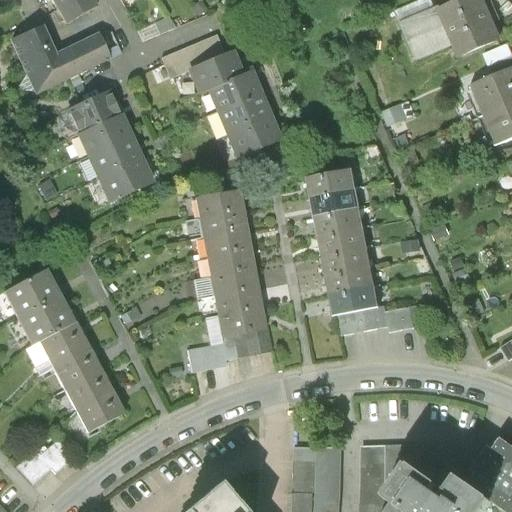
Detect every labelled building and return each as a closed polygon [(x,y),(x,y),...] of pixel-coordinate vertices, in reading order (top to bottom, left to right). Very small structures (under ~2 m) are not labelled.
[(85,0),(48,0),(60,24),(91,9),(85,0)] [(477,0),(432,0),(430,1),(454,51),(493,33),(477,0)] [(34,21),(0,37),(0,43),(26,98),(100,62),(88,37),(51,56),(34,21)] [(200,92),(233,77),(223,54),(174,75),(184,98),(200,92)] [(462,84),(475,112),(511,93),(511,85),(502,65),(462,84)] [(200,92),(210,113),(251,95),(242,74),(233,77),(200,92)] [(511,128),(511,93),(475,112),(489,140),(511,128)] [(261,117),(251,95),(210,113),(219,135),(261,117)] [(51,118),(62,141),(110,119),(99,96),(51,118)] [(411,101),(385,112),(391,125),(416,114),(411,101)] [(261,117),(219,135),(228,157),(270,139),(261,117)] [(62,141),(73,165),(121,142),(110,119),(62,141)] [(73,165),(83,188),(132,166),(121,142),(73,165)] [(511,159),(502,163),(511,185),(511,159)] [(143,189),(132,166),(83,188),(94,211),(143,189)] [(299,181),(303,201),(346,192),(342,172),(299,181)] [(185,194),(189,219),(232,211),(228,187),(185,194)] [(303,201),(307,220),(350,211),(346,192),(303,201)] [(237,236),(232,211),(189,219),(193,243),(237,236)] [(307,220),(312,240),(354,231),(350,211),(307,220)] [(312,240),(316,259),(359,250),(354,231),(312,240)] [(241,260),(237,236),(193,243),(198,268),(241,260)] [(316,259),(320,279),(363,270),(359,250),(316,259)] [(245,285),(241,260),(198,268),(202,292),(245,285)] [(320,279),(324,298),(367,289),(363,270),(320,279)] [(0,298),(0,309),(9,325),(52,302),(39,278),(0,298)] [(249,309),(245,285),(202,292),(206,317),(249,309)] [(371,309),(367,289),(324,298),(328,318),(371,309)] [(65,326),(52,302),(9,325),(22,349),(28,346),(65,326)] [(253,334),(249,309),(206,317),(210,341),(253,334)] [(28,346),(40,370),(77,350),(65,326),(28,346)] [(511,327),(494,337),(499,347),(511,339),(511,327)] [(258,358),(253,334),(210,341),(214,366),(258,358)] [(511,341),(502,346),(509,360),(511,358),(511,341)] [(90,374),(77,350),(40,370),(53,393),(90,374)] [(103,397),(90,374),(53,393),(66,417),(103,397)] [(103,397),(66,417),(78,441),(115,421),(103,397)] [(56,439),(21,468),(37,487),(72,458),(56,439)] [(467,485),(488,499),(507,511),(511,511),(511,451),(497,441),(467,485)] [(442,491),(403,465),(382,496),(393,503),(386,511),(478,511),(488,499),(467,485),(453,475),(442,491)] [(239,511),(216,484),(183,511),(182,511),(239,511)]
